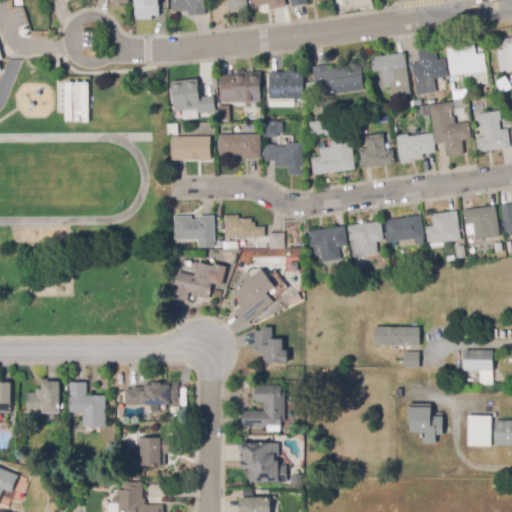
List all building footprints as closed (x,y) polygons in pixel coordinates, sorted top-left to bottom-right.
[(135,20),(134,0),(159,0),(160,16),(152,17),(152,20),(135,20)] [(189,16),(188,11),(172,13),(171,0),(204,0),(206,15),(189,16)] [(230,15),(227,0),(246,0),(248,12),(230,15)] [(270,10),(268,4),(252,8),(250,0),(284,0),(286,7),(270,10)] [(511,72),(507,73),(502,40),(511,38),(511,72)] [(451,76),(447,49),(457,47),(456,45),(474,42),(476,55),(484,54),(486,71),(451,76)] [(417,95),(412,64),(419,63),(418,52),(435,49),(437,61),(445,60),(447,77),(434,79),(436,92),(417,95)] [(393,101),(391,87),(384,88),(382,72),(373,73),(371,59),(404,54),(411,98),(393,101)] [(328,94),(328,91),(315,92),(313,72),(314,72),(314,67),(328,66),(328,70),(347,68),(347,70),(362,68),(365,91),(328,94)] [(304,100),(269,100),(269,72),(304,72),(304,100)] [(261,103),(221,103),(221,76),(234,76),(235,73),(262,73),(261,103)] [(197,114),(197,109),(175,112),(172,82),(198,80),(200,98),(214,96),(216,112),(197,114)] [(88,83),(88,123),(64,123),(64,83),(88,83)] [(307,91),(306,84),(313,83),(314,91),(307,91)] [(454,100),(452,92),(463,90),(465,98),(454,100)] [(453,110),(453,102),(468,100),(469,108),(453,110)] [(406,109),(405,103),(413,101),(414,108),(406,109)] [(447,157),(445,143),(435,145),(430,105),(452,102),(453,111),(448,111),(450,125),(469,122),(472,140),(462,141),(464,155),(447,157)] [(425,129),(423,117),(416,118),(414,108),(428,105),(430,115),(429,116),(431,128),(425,129)] [(219,122),(219,107),(230,106),(230,122),(219,122)] [(511,125),(505,126),(503,118),(511,117),(511,125)] [(478,153),(476,139),(484,137),(481,121),(499,118),(501,130),(508,129),(511,148),(478,153)] [(306,139),(307,123),(326,120),(329,135),(306,139)] [(264,137),(263,122),(278,122),(278,137),(264,137)] [(168,136),(167,124),(177,124),(178,136),(168,136)] [(362,169),(360,150),(367,149),(365,137),(383,134),(385,151),(393,150),(395,165),(362,169)] [(400,164),(397,136),(408,135),(408,137),(433,134),(435,153),(423,155),(423,158),(412,160),(412,162),(400,164)] [(218,135),(260,135),(261,159),(242,159),(242,156),(219,156),(218,135)] [(303,176),(288,176),(289,168),(275,168),(275,161),(265,161),(265,145),(276,145),(276,147),(278,147),(278,136),(295,136),(295,143),(304,143),(303,176)] [(172,161),(172,137),(211,137),(211,160),(172,161)] [(314,176),(311,159),(321,157),(319,149),(331,147),(330,143),(332,143),(332,140),(351,137),(356,169),(314,176)] [(504,233),(511,232),(511,202),(502,204),(504,233)] [(475,241),(473,224),(465,225),(463,211),(496,206),(500,238),(475,241)] [(428,245),(426,227),(433,226),(432,215),(450,213),(451,224),(459,223),(461,240),(428,245)] [(198,248),(198,240),(175,240),(175,217),(192,217),(192,220),(199,220),(199,217),(215,216),(215,248),(198,248)] [(225,238),(225,216),(239,216),(239,219),(252,219),(252,223),(255,223),(255,227),(265,227),(265,237),(225,238)] [(415,245),(415,240),(388,243),(385,221),(421,217),(424,238),(423,238),(424,244),(415,245)] [(359,257),(358,247),(352,247),(349,226),(381,222),(384,241),(377,242),(379,255),(359,257)] [(322,262),(319,246),(311,247),(309,232),(345,227),(348,246),(339,247),(341,260),(322,262)] [(270,250),(269,234),(285,233),(285,249),(270,250)] [(226,250),(226,242),(238,242),(238,250),(226,250)] [(495,256),(493,244),(502,243),(503,254),(495,256)] [(457,259),(455,247),(464,246),(465,258),(457,259)] [(187,302),(172,298),(179,272),(195,276),(198,263),(214,267),(214,264),(227,268),(222,287),(213,284),(209,300),(193,295),(193,294),(189,293),(187,302)] [(247,325),(236,311),(242,307),(238,302),(240,300),(234,292),(262,269),(276,287),(268,294),(274,303),(247,325)] [(251,278),(248,274),(253,270),(256,274),(251,278)] [(292,305),(289,299),(299,294),(302,300),(292,305)] [(457,328),(457,319),(471,319),(471,328),(457,328)] [(374,326),(420,326),(420,345),(373,345),(374,326)] [(288,364),(267,363),(267,358),(265,358),(265,354),(255,354),(255,331),(262,331),(262,328),(273,328),(273,339),(284,339),(284,351),(289,351),(288,364)] [(493,372),(464,371),(464,350),(494,351),(493,372)] [(404,351),(420,351),(420,368),(404,368),(404,351)] [(60,414),(27,414),(27,393),(39,393),(39,389),(43,389),(43,382),(61,382),(60,414)] [(125,405),(125,389),(132,389),(132,388),(145,387),(145,384),(148,384),(148,383),(175,382),(175,384),(179,384),(179,405),(125,405)] [(0,383),(12,383),(10,415),(0,414),(0,383)] [(104,427),(83,427),(83,413),(70,413),(70,383),(87,383),(87,396),(104,396),(106,396),(106,427),(104,427)] [(267,428),(243,428),(243,411),(264,411),(264,403),(255,403),(256,386),(282,386),(282,393),(286,393),(285,422),(282,422),(282,426),(267,425),(267,428)] [(396,398),(395,389),(403,389),(403,398),(396,398)] [(436,445),(423,444),(423,434),(410,434),(410,422),(409,422),(409,404),(431,404),(431,417),(443,417),(443,436),(436,435),(436,445)] [(468,418),(493,417),(492,449),(468,449),(468,418)] [(511,445),(495,445),(495,421),(511,421),(511,445)] [(139,467),(139,459),(137,459),(137,456),(134,453),(134,448),(137,446),(138,446),(138,438),(177,438),(177,454),(166,455),(166,466),(139,467)] [(287,483),(250,482),(250,480),(248,479),(249,469),(241,469),(242,452),(239,450),(239,445),(242,443),(246,442),(248,443),(280,444),(280,457),(275,457),(275,461),(279,461),(279,466),(287,466),(287,483)] [(23,463),(17,458),(22,453),(28,459),(23,463)] [(12,470),(0,468),(1,461),(13,464),(12,470)] [(0,499),(0,468),(18,476),(12,493),(4,490),(0,499)] [(302,487),(291,487),(291,475),(302,475),(302,487)] [(163,511),(118,511),(118,506),(115,506),(115,495),(117,495),(117,490),(124,490),(124,483),(143,483),(143,499),(146,499),(145,505),(163,505),(163,511)] [(271,511),(241,511),(241,498),(271,498),(271,511)]
